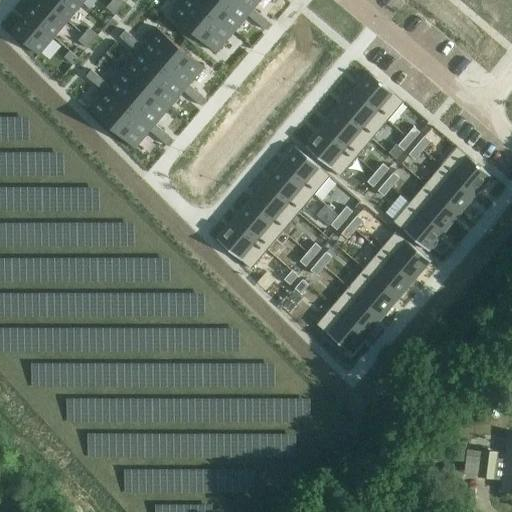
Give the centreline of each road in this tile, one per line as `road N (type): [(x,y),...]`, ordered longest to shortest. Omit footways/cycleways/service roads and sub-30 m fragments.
road 1 (residential): [(356,377),(511,202)]
road 2 (residential): [(480,109),(350,0)]
